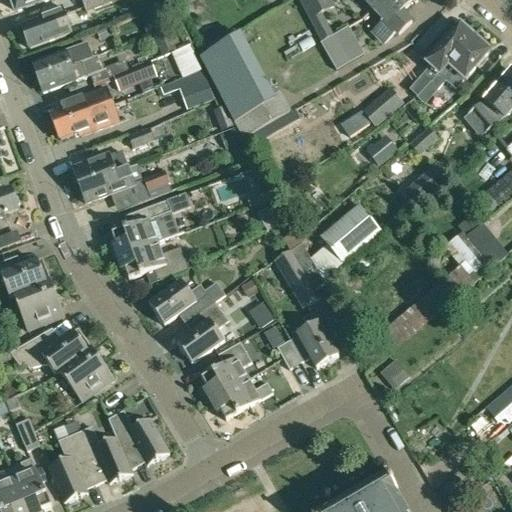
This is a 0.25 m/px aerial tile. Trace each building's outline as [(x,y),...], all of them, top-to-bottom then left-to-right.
[(8,0),(12,9),(14,9),(16,14),(49,2),(49,1),(52,0),(8,0)] [(80,0),(86,14),(124,1),(123,0),(80,0)] [(298,0),(316,32),(327,26),(321,15),(335,8),(330,0),(298,0)] [(362,0),(373,11),(383,0),(362,0)] [(411,24),(401,14),(415,0),(383,0),(373,11),(385,23),(374,34),(384,45),(395,34),(398,37),(411,24)] [(171,8),(146,18),(153,34),(177,24),(171,8)] [(30,52),(71,37),(61,10),(37,19),(38,22),(21,29),(30,52)] [(420,59),(430,68),(422,77),(424,79),(416,88),(423,94),(431,85),(439,76),(440,77),(448,67),(447,66),(471,38),(460,28),(450,40),(443,34),(420,59)] [(320,45),(336,72),(364,56),(348,29),(320,45)] [(155,38),(162,58),(175,52),(168,33),(155,38)] [(236,38),(201,60),(234,126),(243,142),(291,114),(280,93),(269,100),(236,38)] [(440,77),(444,81),(455,90),(463,81),(465,82),(490,54),(471,38),(447,66),(448,67),(440,77)] [(32,66),(38,81),(92,60),(87,45),(32,66)] [(97,58),(92,60),(38,81),(43,96),(76,84),(76,83),(83,80),(83,81),(95,77),(97,83),(129,71),(126,62),(102,71),(97,58)] [(152,80),(147,69),(114,83),(118,94),(152,80)] [(201,71),(174,82),(186,111),(212,102),(201,71)] [(480,105),(467,116),(485,137),(498,126),(497,125),(504,120),(511,111),(511,72),(484,103),(485,103),(481,107),(480,105)] [(431,85),(423,94),(430,100),(438,91),(431,85)] [(402,105),(392,93),(389,90),(365,111),(378,126),(402,105)] [(50,116),(55,130),(99,113),(113,108),(107,91),(82,99),(68,105),(69,109),(50,116)] [(99,113),(55,130),(60,143),(79,136),(80,140),(95,135),(119,127),(113,108),(99,113)] [(225,109),(214,114),(221,132),(232,128),(225,109)] [(419,158),(437,142),(429,132),(411,148),(419,158)] [(133,151),(154,144),(150,133),(129,140),(133,151)] [(388,144),(369,159),(379,171),(397,155),(388,144)] [(80,189),(127,171),(121,154),(109,159),(109,158),(73,171),(80,189)] [(437,164),(405,192),(417,207),(450,179),(437,164)] [(127,171),(80,189),(86,206),(122,193),(121,192),(133,187),(127,171)] [(149,194),(170,186),(166,175),(145,182),(149,194)] [(511,199),(511,177),(510,175),(486,195),(498,211),(511,199)] [(0,218),(18,212),(9,190),(0,193),(0,218)] [(117,260),(157,245),(153,233),(167,228),(163,217),(171,214),(166,203),(132,216),(136,227),(111,236),(115,246),(112,247),(117,260)] [(326,248),(310,261),(323,283),(382,235),(359,208),(320,240),(326,248)] [(257,216),(267,233),(277,227),(267,210),(257,216)] [(472,217),(458,229),(462,234),(466,238),(480,227),(472,217)] [(491,269),(504,259),(508,256),(482,225),(480,227),(466,238),(491,269)] [(157,245),(117,260),(122,273),(125,272),(129,282),(153,273),(157,284),(181,275),(188,271),(180,250),(162,257),(157,245)] [(301,247),(274,263),(303,311),(319,302),(314,293),(325,287),(301,247)] [(14,299),(51,285),(42,262),(13,272),(9,261),(0,264),(0,290),(5,288),(9,301),(14,299)] [(191,322),(215,305),(217,304),(210,294),(207,297),(200,287),(189,295),(182,284),(149,307),(164,328),(185,313),(191,322)] [(51,285),(14,299),(27,333),(64,319),(51,285)] [(215,305),(191,322),(198,331),(177,346),(192,367),(224,344),(217,333),(229,324),(215,305)] [(308,330),(296,337),(316,371),(338,359),(313,314),(302,320),(308,330)] [(60,375),(92,352),(78,331),(61,343),(52,331),(10,355),(20,370),(25,367),(29,371),(48,367),(56,378),(60,375)] [(283,362),(295,355),(289,343),(277,350),(283,362)] [(210,404),(248,382),(242,371),(252,365),(239,345),(218,358),(224,368),(201,381),(207,390),(204,392),(210,404)] [(92,352),(60,375),(81,405),(114,382),(92,352)] [(295,355),(283,362),(289,372),(301,365),(295,355)] [(255,393),(248,382),(210,404),(217,416),(220,414),(226,423),(273,396),(267,386),(255,393)] [(511,387),(503,395),(511,404),(511,387)] [(116,441),(131,473),(145,465),(147,469),(169,457),(149,422),(133,431),(123,414),(108,422),(116,441)] [(28,422),(15,427),(27,454),(40,449),(28,422)] [(131,473),(116,441),(100,448),(92,429),(75,437),(96,488),(107,483),(109,487),(132,477),(131,473)] [(96,488),(75,437),(58,444),(66,462),(48,470),(64,506),(87,497),(86,492),(96,488)] [(31,461),(8,471),(26,511),(41,511),(51,508),(31,461)] [(26,511),(8,471),(0,474),(0,511),(26,511)] [(386,477),(325,511),(405,511),(396,497),(398,496),(386,477)]
